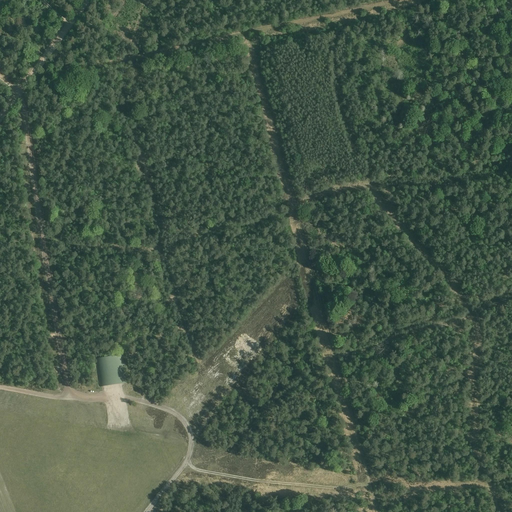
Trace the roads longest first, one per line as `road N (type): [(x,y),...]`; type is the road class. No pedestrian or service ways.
road 1 (track): [(240,33),(255,48),(377,511)]
road 2 (track): [(16,92),(447,0)]
road 3 (track): [(404,0),(24,81)]
road 4 (track): [(70,396),(21,91)]
road 5 (track): [(0,387),(125,397),(178,415),(189,431),(189,453),(147,511)]
road 6 (track): [(370,483),(262,481),(183,466)]
road 7 (track): [(0,116),(86,0)]
